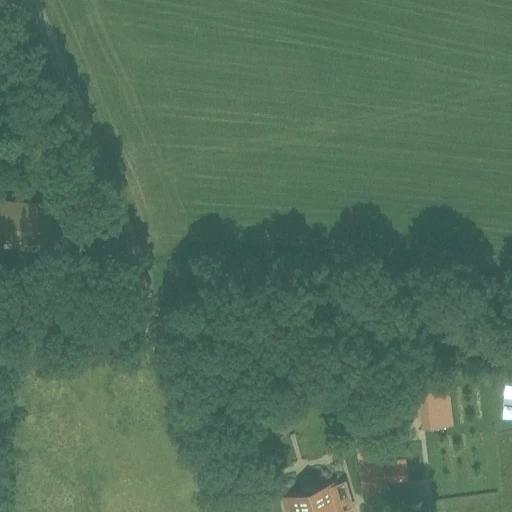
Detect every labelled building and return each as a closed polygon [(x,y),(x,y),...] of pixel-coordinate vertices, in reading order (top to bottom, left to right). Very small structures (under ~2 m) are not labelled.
[(0,247),(80,255),(83,220),(53,217),(55,189),(0,183),(0,247)] [(200,373),(220,366),(212,343),(192,350),(200,373)] [(449,425),(448,412),(422,415),(424,428),(449,425)] [(232,454),(253,446),(244,422),(223,430),(232,454)] [(386,463),(384,446),(359,448),(365,500),(409,495),(405,460),(386,463)] [(283,498),(287,511),(343,511),(335,483),(283,498)]
